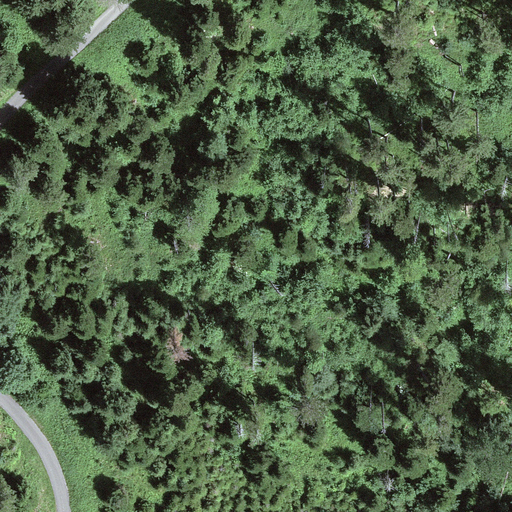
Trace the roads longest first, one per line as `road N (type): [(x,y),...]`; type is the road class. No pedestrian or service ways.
road 1 (track): [(0,119),(125,0)]
road 2 (track): [(67,511),(40,440),(0,399)]
